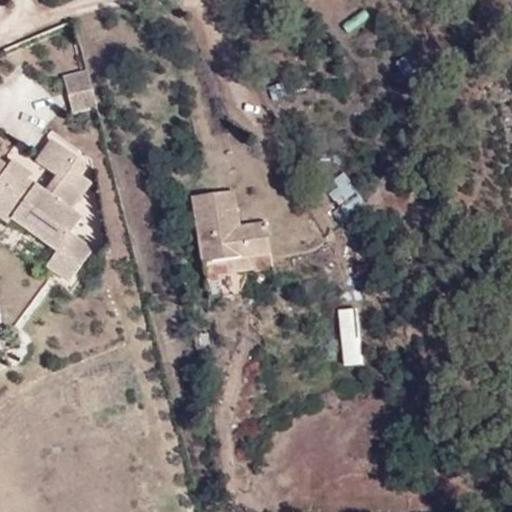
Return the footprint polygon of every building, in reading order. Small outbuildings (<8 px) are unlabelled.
[(90,80),(66,87),(76,121),(99,114),(99,113),(90,80)] [(11,177),(0,169),(0,222),(14,232),(17,228),(62,260),(52,275),(75,291),(96,260),(74,244),(85,229),(73,220),(86,203),(75,196),(84,183),(91,174),(57,150),(41,172),(63,187),(50,204),(31,190),(35,185),(15,171),(11,177)] [(346,172),(328,186),(348,211),(366,196),(346,172)] [(94,191),(84,183),(75,196),(86,203),(94,191)] [(202,263),(203,263),(249,257),(269,254),(265,223),(241,227),(233,191),(192,197),(202,263)] [(249,257),(203,263),(206,275),(252,269),(249,257)] [(342,309),(347,364),(363,363),(358,307),(342,309)]
